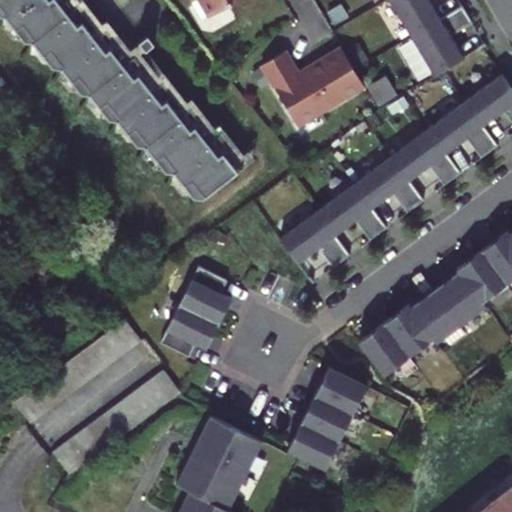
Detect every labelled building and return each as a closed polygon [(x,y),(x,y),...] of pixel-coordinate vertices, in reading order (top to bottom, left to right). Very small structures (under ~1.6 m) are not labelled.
[(112,53),(116,49),(109,40),(104,43),(98,35),(93,39),(84,27),(88,23),(81,14),(76,17),(70,9),(66,13),(56,0),(0,0),(0,14),(3,15),(23,40),(31,41),(51,66),(59,67),(79,92),(87,93),(107,119),(115,119),(135,145),(143,146),(163,171),(171,172),(191,197),(201,198),(235,171),(223,157),(228,153),(221,144),(216,148),(210,140),(205,143),(195,131),(200,127),(193,118),(188,122),(182,114),(177,117),(167,105),(172,101),(165,92),(160,96),(154,88),(149,91),(139,79),(144,75),(137,66),(132,69),(126,62),(121,65),(112,53)] [(208,0),(213,8),(227,0),(208,0)] [(397,0),(414,28),(443,11),(436,0),(397,0)] [(462,0),(443,11),(414,28),(437,67),(466,50),(453,28),(475,15),(466,0),(462,0)] [(288,43),(264,57),(301,118),(367,79),(344,40),(301,66),(288,43)] [(511,77),(506,70),(469,97),(486,121),(507,106),(511,113),(511,77)] [(373,88),(381,101),(393,93),(386,80),(373,88)] [(469,97),(432,124),(449,148),(469,134),(484,154),(501,141),(486,121),(469,97)] [(432,124),(394,152),(412,176),(432,161),(447,181),(464,169),(449,148),(432,124)] [(394,152),(356,179),(374,203),(394,188),(409,208),(426,196),(412,176),(394,152)] [(356,179),(319,206),(336,230),(357,215),(372,236),(389,223),(374,203),(356,179)] [(319,206),(282,234),(299,258),(320,243),(334,263),(351,250),(336,230),(319,206)] [(411,299),(361,336),(386,370),(435,334),(438,338),(488,302),(486,298),(511,278),(511,228),(511,227),(459,264),(462,268),(414,302),(411,299)] [(202,260),(164,336),(193,351),(199,337),(210,343),(235,292),(224,287),(230,274),(202,260)] [(132,320),(20,402),(36,423),(148,342),(132,320)] [(367,376),(329,358),(315,386),(353,405),(367,376)] [(74,453),(175,380),(170,372),(58,453),(74,475),(91,463),(74,453)] [(186,394),(175,380),(74,453),(91,463),(186,394)] [(353,405),(315,386),(302,413),(340,432),(353,405)] [(340,432),(302,413),(288,441),(326,460),(340,432)] [(266,440),(214,415),(200,443),(229,458),(223,469),(194,455),(180,484),(194,490),(182,511),(238,511),(232,509),(266,440)] [(229,458),(200,443),(194,455),(223,469),(229,458)] [(511,511),(511,472),(473,507),(467,511),(511,511)]
